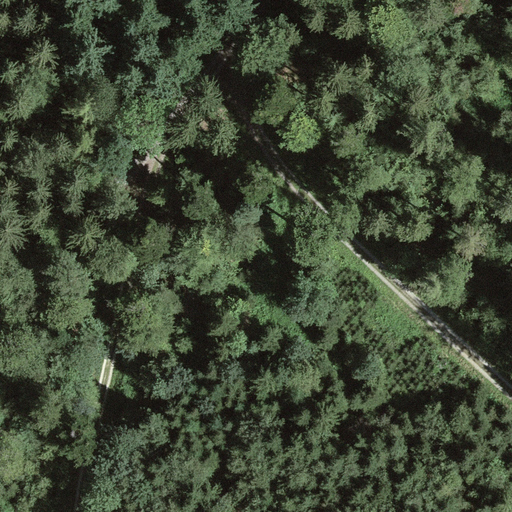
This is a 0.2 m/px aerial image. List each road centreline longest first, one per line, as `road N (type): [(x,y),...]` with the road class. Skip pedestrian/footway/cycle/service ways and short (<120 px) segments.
road 1 (track): [(511,401),(299,201),(226,62)]
road 2 (track): [(76,511),(133,242),(121,181)]
road 3 (track): [(121,181),(226,62),(265,0)]
road 4 (track): [(0,311),(121,181)]
